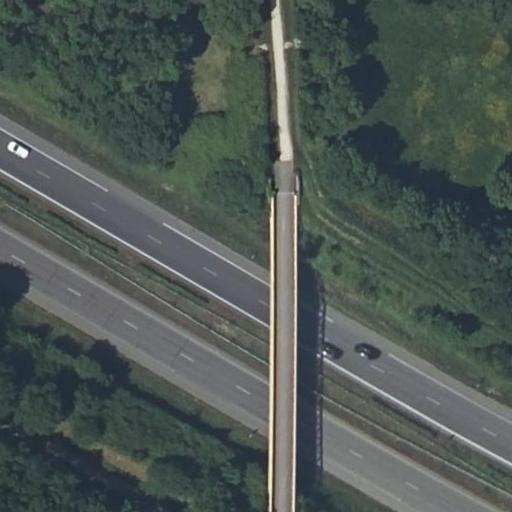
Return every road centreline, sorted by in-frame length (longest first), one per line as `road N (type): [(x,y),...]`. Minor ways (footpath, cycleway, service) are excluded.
road 1 (trunk): [(511,445),(0,149)]
road 2 (trunk): [(0,248),(458,511)]
road 3 (track): [(0,422),(156,511)]
